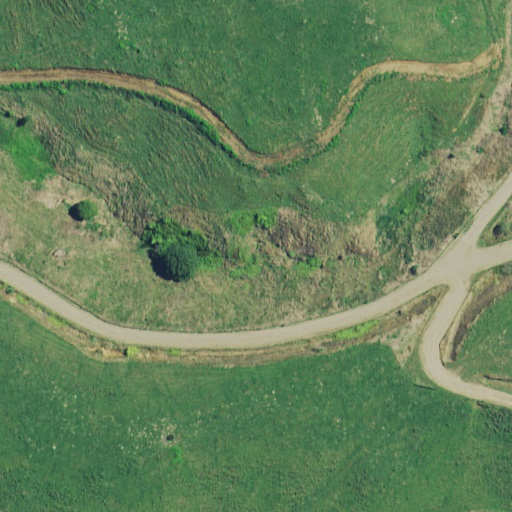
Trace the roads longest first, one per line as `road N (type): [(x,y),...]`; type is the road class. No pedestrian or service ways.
road 1 (track): [(511,248),(341,319),(266,336),(106,331),(0,272)]
road 2 (track): [(511,179),(472,228),(431,338),(440,378),(511,399)]
